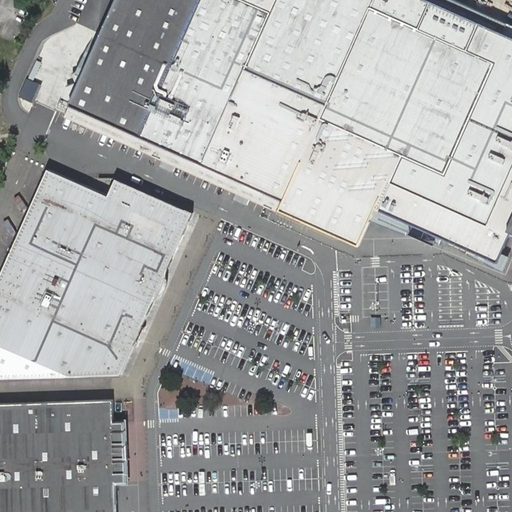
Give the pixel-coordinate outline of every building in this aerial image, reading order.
[(322,215),(355,230),(367,203),(376,207),(499,262),(511,234),(511,232),(511,228),(510,228),(511,223),(511,26),(454,0),(116,0),(71,102),(280,196),(285,198),(322,215)] [(454,0),(511,26),(511,14),(479,0),(454,0)] [(280,196),(71,102),(67,112),(276,206),(280,196)] [(107,197),(46,171),(11,251),(151,311),(174,258),(95,223),(107,197)] [(191,213),(114,180),(107,197),(184,232),(191,213)] [(95,223),(174,258),(184,232),(107,197),(95,223)] [(322,215),(285,198),(281,207),(302,217),(301,220),(338,237),(339,233),(360,243),(362,239),(376,207),(367,203),(355,230),(322,215)] [(11,251),(0,275),(0,378),(121,374),(151,311),(11,251)] [(113,399),(0,404),(0,488),(113,486),(128,485),(125,422),(113,422),(113,399)] [(0,511),(114,511),(113,486),(0,488),(0,511)]
